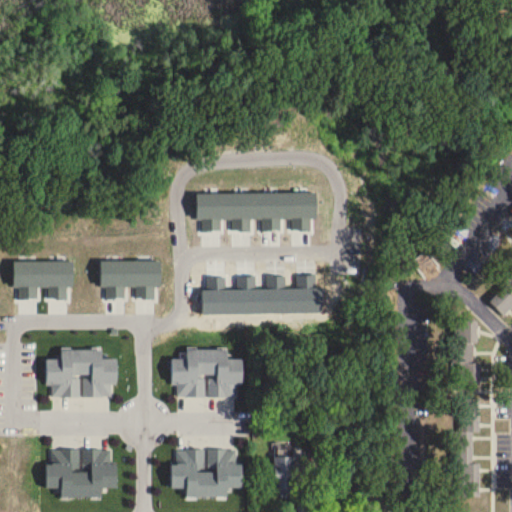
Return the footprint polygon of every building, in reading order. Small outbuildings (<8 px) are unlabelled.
[(511,305),(511,274),(488,299),(503,314),(511,305)] [(456,383),(456,362),(448,362),(448,340),(452,340),(452,319),(474,319),(474,341),(470,341),(470,361),(477,361),(477,383),(456,383)] [(82,397),(116,397),(116,358),(102,358),(102,349),(61,349),(61,359),(47,359),(47,397),(82,397)] [(173,359),(173,397),(207,397),(237,397),(238,386),(242,386),(242,359),(227,359),(227,349),(187,349),(187,359),(173,359)] [(456,395),(477,395),(477,429),(470,429),(470,461),(477,461),(477,494),(457,494),(457,462),(449,462),(449,428),(456,428),(456,395)] [(81,450),(47,449),(46,487),(61,488),(61,497),(101,497),(101,487),(115,487),(116,450),(81,450)] [(187,497),(227,498),(228,487),(240,488),(241,449),(208,449),(208,450),(172,450),(172,488),(187,488),(187,497)] [(273,456),(273,495),(294,495),(294,456),(273,456)]
